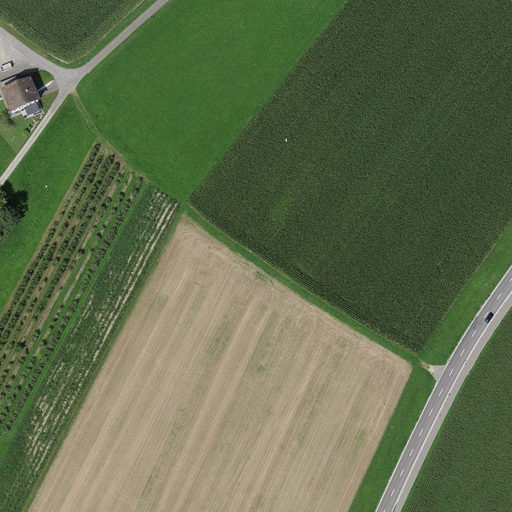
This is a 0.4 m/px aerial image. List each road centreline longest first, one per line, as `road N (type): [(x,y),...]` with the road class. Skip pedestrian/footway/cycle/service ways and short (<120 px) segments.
road 1 (tertiary): [(385,511),(451,374),(511,280)]
road 2 (track): [(0,31),(70,83),(0,189)]
road 3 (track): [(70,83),(167,0)]
